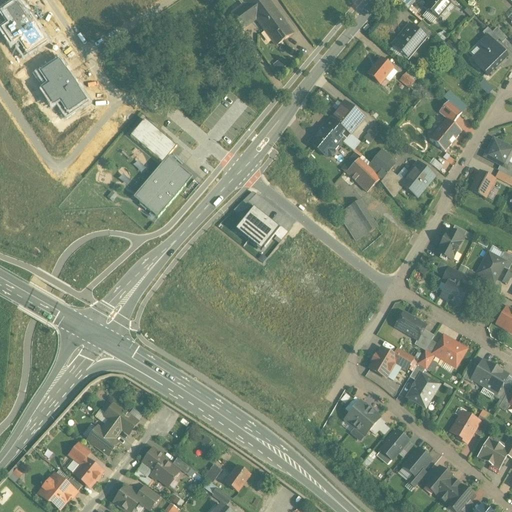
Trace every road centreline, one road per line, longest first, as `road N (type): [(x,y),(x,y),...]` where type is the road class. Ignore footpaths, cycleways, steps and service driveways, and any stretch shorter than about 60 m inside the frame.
road 1 (residential): [(343,373),(376,390),(511,511)]
road 2 (tertiary): [(367,12),(240,170)]
road 3 (residential): [(394,290),(240,170)]
road 4 (secondary): [(191,394),(347,511)]
road 5 (residential): [(0,90),(57,166),(120,98)]
road 6 (residential): [(394,290),(482,128)]
road 7 (tertiary): [(81,329),(0,456)]
road 8 (tertiary): [(189,226),(81,329)]
road 9 (tertiary): [(103,340),(189,226)]
road 10 (residential): [(240,170),(173,114),(120,98)]
road 11 (tertiary): [(63,388),(112,366),(166,392),(191,394)]
